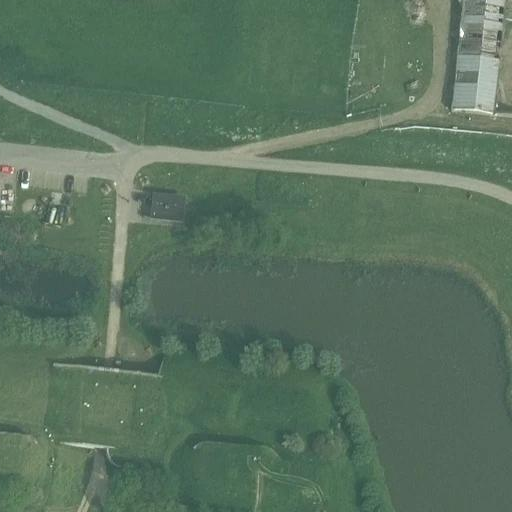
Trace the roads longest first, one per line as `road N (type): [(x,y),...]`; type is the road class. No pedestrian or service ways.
road 1 (track): [(139,155),(463,183),(511,198)]
road 2 (track): [(208,161),(414,116)]
